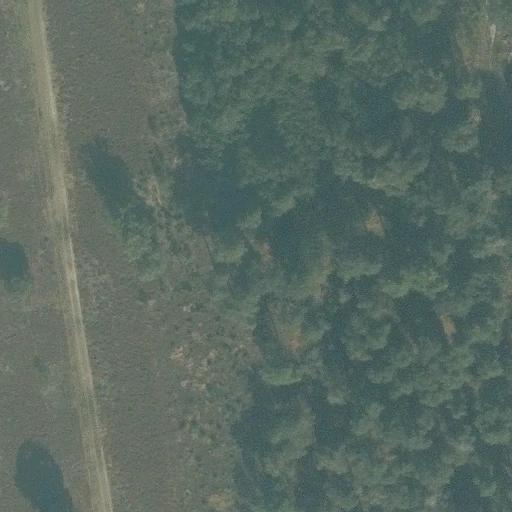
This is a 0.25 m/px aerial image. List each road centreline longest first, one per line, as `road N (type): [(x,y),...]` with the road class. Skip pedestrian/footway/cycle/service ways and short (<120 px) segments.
road 1 (track): [(33,0),(68,274)]
road 2 (track): [(68,274),(106,511)]
